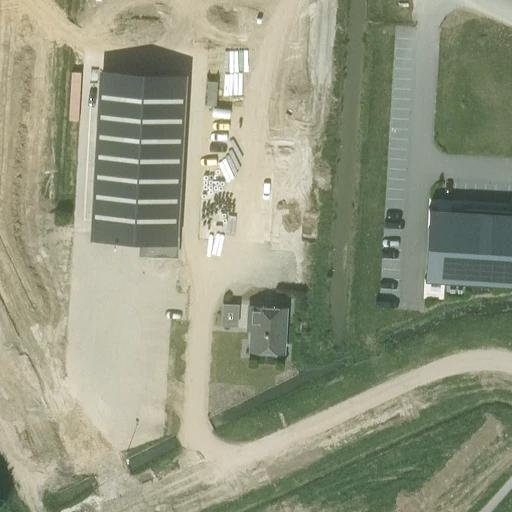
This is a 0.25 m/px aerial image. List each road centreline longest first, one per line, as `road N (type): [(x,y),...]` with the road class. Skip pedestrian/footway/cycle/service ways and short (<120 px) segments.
road 1 (residential): [(0,258),(122,510),(287,444)]
road 2 (residential): [(287,444),(306,436),(330,0)]
road 3 (unknown): [(203,478),(201,285),(217,274),(283,266)]
road 4 (residential): [(422,511),(511,415)]
